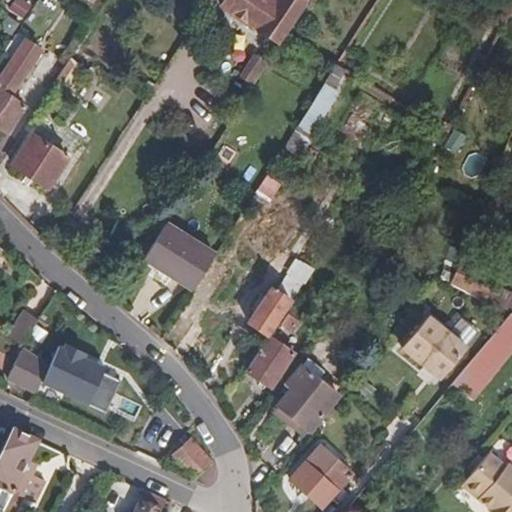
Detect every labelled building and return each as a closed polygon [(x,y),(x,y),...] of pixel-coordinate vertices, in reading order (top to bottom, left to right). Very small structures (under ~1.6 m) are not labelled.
[(19,0),(13,0),(6,10),(20,20),(29,6),(19,0)] [(55,17),(60,0),(40,0),(37,11),(55,17)] [(280,43),(307,0),(275,0),(275,1),(273,0),(227,0),(221,9),(278,46),(280,44),(280,43)] [(505,25),(511,13),(511,0),(507,0),(496,20),(505,25)] [(11,99),(41,53),(15,36),(3,54),(9,58),(0,72),(0,131),(7,136),(24,107),(11,99)] [(254,83),(265,66),(253,58),(240,79),(244,82),(252,87),(254,83)] [(74,93),(87,73),(74,65),(60,86),(74,94),(74,93)] [(312,137),(345,79),(343,78),(346,72),(334,65),(334,66),(329,73),(296,129),(311,138),(312,137)] [(242,103),(252,87),(244,82),(234,98),(242,103)] [(94,89),(87,104),(101,110),(108,96),(94,89)] [(294,169),(311,138),(296,129),(277,160),(294,169)] [(463,137),(451,131),(442,148),(454,154),(463,137)] [(48,190),(66,159),(31,138),(12,169),(48,190)] [(221,192),(241,158),(223,147),(203,181),(221,192)] [(103,158),(79,206),(94,214),(118,166),(103,158)] [(270,204),(280,187),(266,178),(254,196),(270,204)] [(215,257),(164,226),(142,262),(193,293),(215,257)] [(304,288),(314,272),(294,261),(287,274),(288,278),(301,286),(304,288)] [(496,287),(500,281),(459,261),(450,284),(487,303),(496,287)] [(229,271),(215,263),(196,293),(210,301),(229,271)] [(291,302),(301,286),(288,278),(278,294),(291,302)] [(511,294),(496,287),(487,303),(511,314),(511,294)] [(270,338),(291,302),(278,294),(271,290),(249,325),(270,338)] [(485,386),(511,354),(511,314),(465,370),(481,383),(485,386)] [(464,352),(424,318),(398,348),(423,369),(428,364),(443,376),(464,352)] [(269,391),(295,356),(272,339),(247,373),(269,391)] [(62,348),(57,346),(40,382),(105,412),(119,380),(101,372),(103,367),(81,357),(83,352),(64,343),(62,348)] [(40,382),(48,364),(22,348),(6,381),(34,395),(40,382)] [(443,376),(428,364),(423,369),(439,382),(443,376)] [(309,434),(338,398),(300,368),(285,385),(291,390),(277,408),(307,433),(309,434)] [(471,396),(481,383),(465,370),(455,383),(471,396)] [(120,396),(113,411),(134,420),(140,405),(120,396)] [(307,433),(277,408),(272,414),(302,439),(307,433)] [(33,501),(43,481),(29,474),(33,465),(26,461),(36,441),(11,430),(0,453),(0,511),(5,511),(8,507),(14,510),(22,495),(33,501)] [(171,455),(193,479),(209,464),(187,440),(171,455)] [(291,481),(322,508),(351,476),(319,449),(291,481)] [(511,511),(511,468),(509,466),(507,469),(491,455),(464,487),(480,500),(484,499),(494,507),(492,510),(494,511),(511,511)] [(161,511),(167,502),(154,496),(148,508),(137,502),(132,511),(161,511)] [(494,507),(484,499),(480,500),(492,510),(494,507)]
